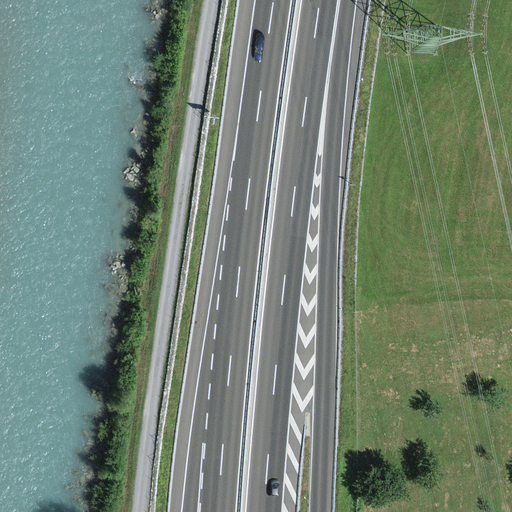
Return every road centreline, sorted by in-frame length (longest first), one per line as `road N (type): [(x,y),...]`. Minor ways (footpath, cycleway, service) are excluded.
road 1 (track): [(212,0),(140,511)]
road 2 (motorway): [(264,511),(320,0)]
road 3 (motorway): [(320,511),(329,198),(348,0)]
road 4 (motorway): [(273,0),(223,436)]
